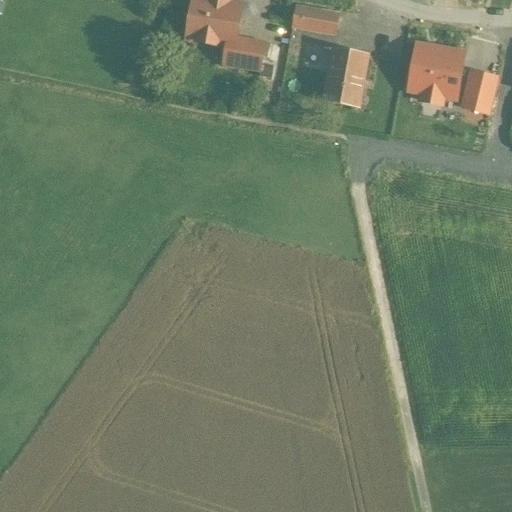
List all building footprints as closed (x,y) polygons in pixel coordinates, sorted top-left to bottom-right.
[(228,3),(209,0),(209,2),(199,0),(193,0),(189,25),(197,26),(200,30),(197,43),(215,46),(216,44),(225,45),(234,47),(236,40),(242,7),(228,5),(228,3)] [(339,16),(296,8),(292,28),(335,36),(339,16)] [(265,45),(236,40),(234,47),(225,45),(226,47),(223,66),(260,72),(265,45)] [(456,53),(419,46),(417,46),(417,47),(409,91),(409,92),(411,93),(422,95),(421,101),(441,105),(442,98),(453,100),(453,101),(455,101),(456,99),(455,99),(460,72),(461,72),(461,70),(459,70),(454,69),(457,55),(457,54),(457,53),(456,53)] [(368,56),(333,50),(323,103),(358,109),(368,56)] [(472,73),(463,108),(487,114),(495,79),(472,73)]
